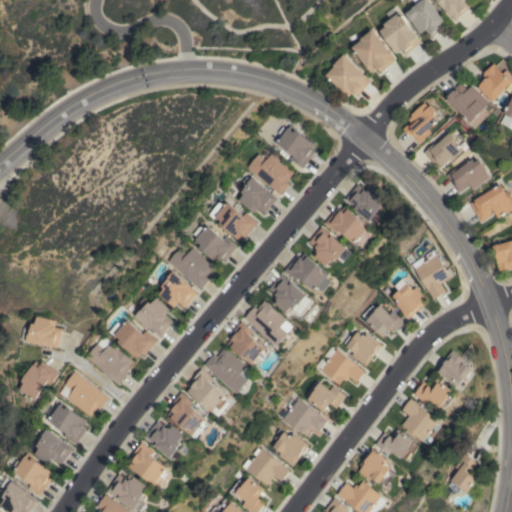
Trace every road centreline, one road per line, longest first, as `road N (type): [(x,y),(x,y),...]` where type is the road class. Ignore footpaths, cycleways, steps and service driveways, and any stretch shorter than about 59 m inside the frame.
road 1 (residential): [(70,511),(152,396),(362,136),(406,86),(491,28),(507,0)]
road 2 (residential): [(362,136),(410,179),(459,244),(488,303),(510,399),(501,511)]
road 3 (residential): [(0,160),(84,97),(184,70),(293,90),(362,136)]
road 4 (residential): [(289,511),(433,329),(511,295)]
road 5 (residential): [(184,70),(173,24),(110,30),(97,20),(92,0)]
